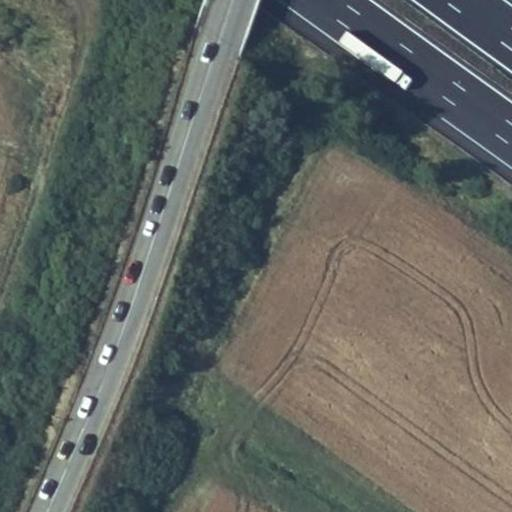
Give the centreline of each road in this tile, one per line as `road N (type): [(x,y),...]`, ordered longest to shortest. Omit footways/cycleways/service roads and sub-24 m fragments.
road 1 (tertiary): [(48,511),(109,391),(242,0)]
road 2 (track): [(175,511),(274,314),(317,271),(395,272),(511,348)]
road 3 (track): [(63,0),(76,19),(78,57),(0,289)]
road 4 (motorway): [(334,0),(511,127)]
